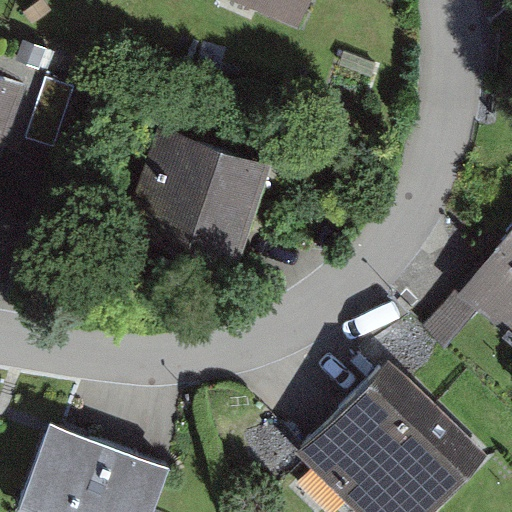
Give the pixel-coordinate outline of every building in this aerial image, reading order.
[(325,0),(207,0),(221,6),(214,24),(299,61),(325,0)] [(0,176),(37,90),(0,74),(0,176)] [(282,167),(169,126),(131,229),(244,270),(282,167)] [(511,347),(511,233),(456,301),(511,347)] [(432,511),(472,473),(378,379),(286,471),(326,511),(432,511)] [(164,511),(182,468),(65,423),(35,501),(62,511),(164,511)]
